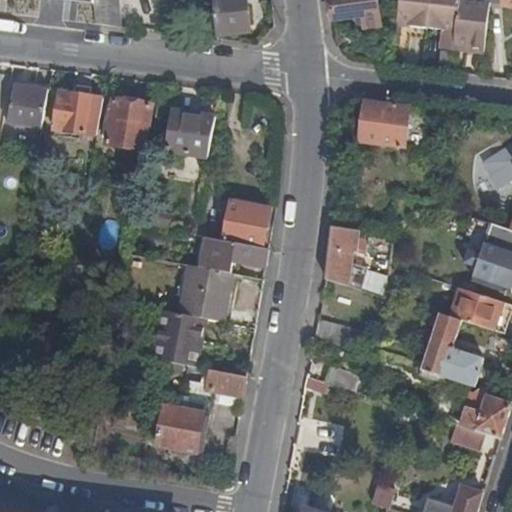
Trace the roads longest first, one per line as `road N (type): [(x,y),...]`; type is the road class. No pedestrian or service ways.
road 1 (tertiary): [(301,78),(306,146),(299,212),(247,511)]
road 2 (residential): [(301,78),(38,49)]
road 3 (residential): [(232,511),(0,460)]
road 4 (residential): [(511,104),(301,78)]
